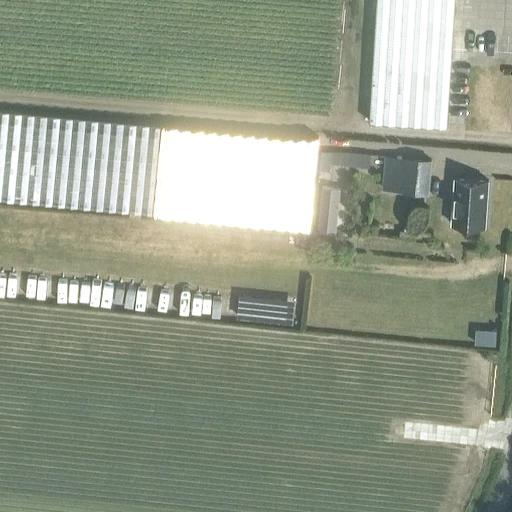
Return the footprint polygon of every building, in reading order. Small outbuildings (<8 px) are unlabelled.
[(376,0),(369,121),(447,126),(454,0),(376,0)] [(308,226),(317,139),(10,110),(0,109),(0,197),(52,202),(308,226)] [(331,150),(322,150),(321,150),(319,167),(329,168),(330,161),(331,150)] [(427,192),(428,192),(430,159),(386,155),(383,188),(427,192)] [(455,177),(451,222),(485,225),(485,217),(487,199),(487,191),(488,186),(488,179),(460,177),(455,177)] [(340,187),(323,186),(318,230),(335,231),(340,187)]
